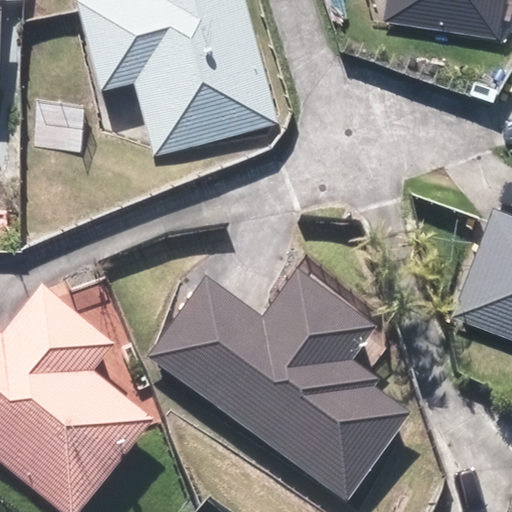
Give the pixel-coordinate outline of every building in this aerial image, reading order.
[(235,0),(85,0),(74,3),(99,89),(131,80),(153,157),(271,124),(235,0)] [(382,0),(380,19),(493,36),(498,0),(382,0)] [(511,221),(486,212),(446,319),(511,343),(511,221)] [(196,291),(143,364),(342,507),(403,424),(366,397),(370,392),(343,373),(365,342),(286,285),(253,332),(196,291)] [(0,475),(44,511),(79,511),(146,431),(84,380),(103,358),(33,300),(0,340),(0,475)] [(511,511),(511,485),(503,511),(511,511)]
